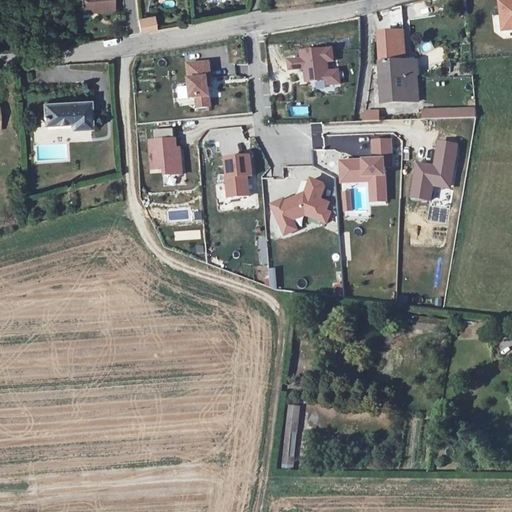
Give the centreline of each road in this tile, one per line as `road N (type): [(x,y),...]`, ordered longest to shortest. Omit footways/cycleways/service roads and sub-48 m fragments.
road 1 (unclassified): [(121,47),(133,203),(157,255),(275,301)]
road 2 (track): [(275,301),(284,321),(257,511)]
road 3 (residential): [(254,23),(261,135),(287,149)]
road 4 (residential): [(254,23),(392,0)]
road 5 (residential): [(121,47),(254,23)]
road 6 (residential): [(0,60),(121,47)]
